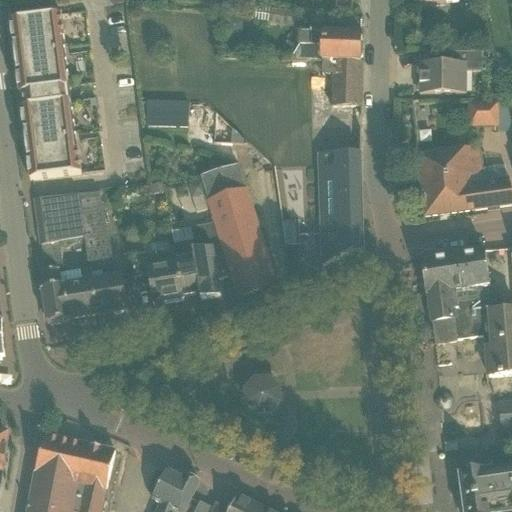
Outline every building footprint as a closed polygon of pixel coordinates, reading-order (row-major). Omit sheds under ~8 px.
[(268,23),(268,25),(295,28),(297,12),(269,9),(268,23)] [(82,175),(79,152),(62,16),(11,22),(20,95),(24,94),(26,108),(21,109),(30,182),(82,175)] [(324,62),(332,62),(361,63),(361,60),(363,57),(363,52),(362,49),(362,34),(361,34),(300,32),(300,47),(292,60),(292,61),(324,62)] [(468,74),(482,74),(482,54),(464,55),(429,55),(429,66),(421,66),(420,96),(465,96),(465,88),(467,88),(468,74)] [(506,61),(498,63),(500,76),(508,75),(506,61)] [(332,62),(331,107),(362,108),(363,66),(361,63),(332,62)] [(146,129),(189,129),(188,104),(146,102),(146,129)] [(469,128),(498,128),(497,103),(469,104),(469,128)] [(274,146),(298,146),(299,109),(275,108),(274,146)] [(217,114),(216,114),(214,146),(248,147),(248,146),(217,114)] [(417,156),(425,219),(511,207),(511,191),(510,180),(484,184),(477,148),(417,156)] [(361,182),(361,155),(338,155),(338,179),(320,180),(325,266),(343,258),(363,254),(361,182)] [(247,192),(246,192),(238,168),(202,179),(209,204),(216,225),(232,278),(238,299),(277,287),(247,192)] [(193,199),(205,196),(202,183),(190,186),(193,199)] [(151,187),(153,196),(165,194),(163,184),(151,187)] [(100,195),(109,240),(121,237),(111,192),(100,195)] [(109,240),(100,195),(55,199),(35,201),(41,247),(45,272),(43,272),(46,290),(42,291),(48,325),(98,316),(92,274),(91,270),(82,271),(84,284),(62,288),(59,272),(63,271),(59,243),(84,240),(88,264),(113,260),(109,240)] [(172,233),(175,252),(184,302),(185,302),(184,298),(200,296),(201,302),(221,298),(218,281),(232,278),(216,225),(191,229),(191,230),(172,233)] [(164,299),(165,305),(184,302),(175,252),(170,252),(145,257),(131,259),(135,280),(149,278),(153,301),(164,299)] [(424,261),(436,346),(492,338),(489,314),(487,288),(490,288),(485,252),(424,261)] [(103,272),(92,274),(98,316),(128,311),(121,270),(103,272)] [(511,377),(511,312),(489,314),(492,338),(493,350),(487,350),(489,379),(511,377)] [(283,379),(246,380),(247,413),(284,412),(283,379)] [(511,404),(500,405),(503,432),(511,431),(511,404)] [(0,490),(8,437),(0,436),(0,490)] [(101,511),(116,453),(47,437),(35,476),(28,511),(101,511)] [(511,511),(511,466),(508,467),(508,472),(493,475),(492,465),(469,468),(470,474),(459,475),(463,511),(511,511)] [(185,511),(200,483),(186,476),(184,479),(179,477),(181,474),(172,469),(170,472),(168,471),(153,500),(160,504),(157,511),(185,511)] [(269,511),(238,496),(231,511),(216,504),(212,511),(269,511)]
